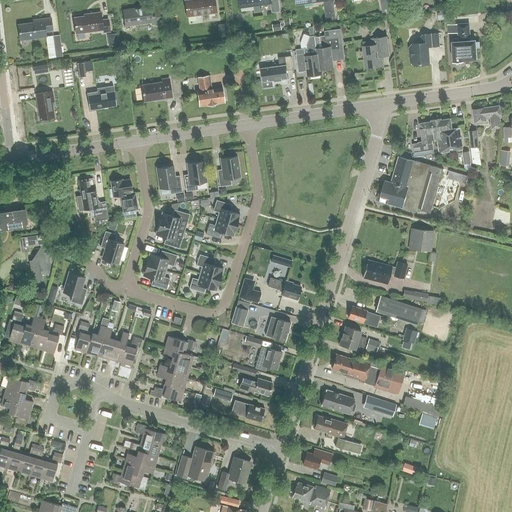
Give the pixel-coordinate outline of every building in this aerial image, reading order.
[(187,18),(217,13),(214,0),(192,0),(184,1),(187,18)] [(239,0),(240,8),(254,7),(255,13),(261,12),(260,6),(271,4),(272,13),(281,12),(278,0),(239,0)] [(294,0),(295,5),(324,1),(326,20),(336,19),(333,0),(294,0)] [(380,0),(382,12),(391,11),(389,0),(380,0)] [(153,25),(161,24),(159,11),(152,12),(151,7),(123,11),(125,26),(153,23),(153,25)] [(449,19),(448,10),(441,11),(442,13),(439,13),(440,20),(449,19)] [(103,33),(110,32),(108,20),(102,21),(101,13),(89,15),(90,16),(74,19),(76,34),(103,31),(103,33)] [(20,41),(46,37),(46,32),(53,31),(51,18),(37,20),(38,22),(18,25),(20,41)] [(226,24),(217,25),(219,36),(227,35),(226,24)] [(480,41),(476,42),(476,41),(470,41),(469,24),(448,25),(448,34),(458,34),(459,39),(453,39),(453,42),(452,42),(454,63),(455,63),(457,65),(461,65),(462,62),(464,62),(464,61),(477,60),(476,49),(480,48),(480,41)] [(318,61),(315,37),(313,27),(309,28),(310,37),(307,46),(308,49),(296,50),(298,71),(306,69),(307,77),(322,75),(322,71),(320,61),(318,61)] [(325,36),(315,37),(318,61),(320,61),(322,71),(334,69),(333,61),(345,59),(341,29),(327,31),(324,31),(325,36)] [(116,34),(107,35),(109,47),(117,46),(116,34)] [(410,48),(411,62),(417,68),(420,64),(429,63),(428,46),(439,46),(438,34),(423,35),(420,39),(421,44),(412,44),(410,48)] [(51,36),(54,51),(54,57),(61,56),(58,35),(51,36)] [(381,57),(389,56),(386,37),(373,39),(374,45),(363,47),(366,69),(382,67),(381,57)] [(287,71),(293,70),(291,56),(278,58),(280,66),(261,69),(263,82),(262,82),(262,84),(263,84),(264,88),(273,87),(272,81),(288,79),(287,71)] [(84,77),(82,62),(76,63),(78,78),(84,77)] [(34,74),(48,72),(47,64),(33,67),(34,74)] [(62,69),(63,78),(72,76),(71,67),(62,69)] [(215,104),(224,103),(222,88),(212,90),(210,76),(198,78),(200,92),(197,92),(199,106),(208,105),(211,107),(214,106),(215,104)] [(144,102),(172,98),(169,79),(162,80),(162,83),(142,86),(144,102)] [(97,92),(87,94),(89,111),(116,107),(113,86),(97,89),(97,92)] [(52,103),(54,103),(52,92),(36,94),(40,120),(54,118),(52,103)] [(502,128),(501,117),(499,106),(473,110),(475,124),(486,123),(485,119),(491,118),(493,129),(502,128)] [(511,118),(511,127),(503,127),(504,142),(511,141),(511,118)] [(431,120),(431,122),(433,140),(437,139),(439,153),(462,150),(459,128),(452,129),(450,119),(441,120),(440,119),(431,120)] [(431,140),(433,140),(431,122),(419,123),(422,143),(412,144),(414,156),(432,153),(431,140)] [(470,148),(479,147),(477,130),(468,131),(470,148)] [(464,165),(471,164),(469,151),(462,152),(464,165)] [(230,178),(239,177),(236,156),(221,158),(223,169),(217,170),(219,186),(231,185),(230,178)] [(430,213),(443,169),(399,156),(392,182),(385,180),(379,201),(417,212),(419,208),(421,208),(420,210),(430,213)] [(197,183),(206,182),(202,161),(188,163),(190,174),(184,175),(186,191),(198,190),(197,183)] [(182,192),(180,175),(173,176),(172,165),(158,167),(161,189),(170,188),(171,194),(182,192)] [(95,221),(102,220),(108,219),(105,201),(99,202),(99,201),(97,199),(96,194),(94,186),(92,179),(88,179),(78,180),(81,195),(75,196),(78,211),(93,208),(95,221)] [(121,181),(121,179),(111,181),(113,197),(120,196),(122,211),(136,209),(133,193),(130,194),(129,191),(131,190),(129,180),(121,181)] [(217,219),(236,225),(240,214),(230,211),(231,205),(216,200),(213,211),(219,213),(217,219)] [(0,229),(27,226),(25,209),(0,212),(0,229)] [(163,213),(159,223),(184,232),(190,215),(175,210),(173,216),(163,213)] [(510,216),(498,213),(497,218),(504,220),(503,223),(508,224),(510,216)] [(233,236),(236,225),(217,219),(215,225),(209,223),(206,234),(221,239),(223,233),(233,236)] [(184,232),(159,223),(155,235),(166,238),(163,244),(179,249),(184,232)] [(431,251),(433,231),(411,229),(409,249),(431,251)] [(100,247),(106,249),(103,259),(117,264),(123,243),(115,241),(117,234),(105,231),(100,247)] [(195,231),(193,239),(201,242),(204,233),(195,231)] [(45,252),(44,245),(42,234),(21,237),(22,248),(40,245),(41,247),(32,260),(30,260),(33,281),(34,288),(36,288),(36,281),(43,280),(43,274),(50,275),(54,254),(45,252)] [(146,264),(165,270),(167,264),(173,266),(177,255),(161,251),(160,256),(150,253),(146,264)] [(200,273),(219,279),(223,268),(213,265),(215,259),(199,254),(196,265),(202,267),(200,273)] [(273,255),(271,260),(290,266),(292,260),(273,255)] [(403,279),(407,264),(397,262),(396,267),(367,260),(365,266),(363,267),(362,269),(364,271),(362,277),(387,284),(389,275),(403,279)] [(163,277),(165,270),(146,264),(143,276),(153,279),(151,285),(166,289),(169,279),(163,277)] [(70,301),(82,305),(86,289),(81,287),(84,276),(70,272),(64,292),(72,295),(70,301)] [(216,290),(219,279),(200,273),(198,280),(192,278),(189,288),(204,293),(206,287),(216,290)] [(254,281),(244,278),(239,296),(258,302),(261,292),(251,290),(254,281)] [(292,284),(292,283),(286,281),(285,283),(270,279),(268,286),(283,290),(282,295),(297,299),(298,297),(299,298),(300,293),(299,293),(301,287),(292,284)] [(428,294),(404,289),(403,296),(427,301),(426,302),(438,304),(440,298),(428,295),(428,294)] [(422,309),(380,296),(375,312),(417,325),(418,321),(422,322),(426,310),(422,309)] [(120,301),(112,299),(111,302),(113,302),(111,309),(118,311),(120,301)] [(136,305),(130,303),(128,309),(135,311),(136,305)] [(248,310),(236,306),(230,322),(243,326),(248,310)] [(379,317),(374,315),(365,312),(366,311),(352,307),(348,318),(376,327),(379,317)] [(20,322),(22,315),(14,312),(11,320),(9,319),(4,337),(9,338),(8,340),(20,344),(26,324),(20,322)] [(31,347),(39,318),(33,316),(30,325),(26,324),(20,344),(31,347)] [(179,325),(181,319),(175,317),(173,323),(179,325)] [(285,341),(290,322),(271,317),(266,335),(285,341)] [(42,350),(48,330),(43,329),(45,320),(39,318),(31,347),(42,350)] [(86,353),(92,333),(86,332),(88,325),(80,322),(77,330),(80,331),(74,349),(86,353)] [(48,330),(42,350),(53,353),(59,334),(61,335),(64,327),(55,324),(53,332),(48,330)] [(98,356),(107,327),(99,325),(97,335),(92,333),(86,353),(98,356)] [(342,336),(364,343),(366,338),(359,336),(360,331),(345,326),(342,336)] [(108,359),(114,340),(109,338),(112,329),(107,327),(98,356),(108,359)] [(417,331),(406,327),(402,340),(414,343),(417,331)] [(120,363),(126,343),(128,334),(122,332),(119,341),(114,340),(108,359),(120,363)] [(164,347),(184,353),(186,348),(193,350),(196,342),(187,339),(187,342),(168,336),(164,347)] [(247,336),(245,343),(259,347),(261,340),(247,336)] [(363,347),(364,343),(342,336),(339,345),(354,350),(356,345),(363,347)] [(126,343),(120,363),(131,366),(137,347),(139,347),(141,339),(133,337),(131,345),(126,343)] [(367,344),(378,347),(379,342),(380,341),(369,338),(367,344)] [(386,349),(378,347),(367,344),(366,348),(384,354),(386,349)] [(194,356),(184,353),(164,347),(162,354),(172,356),(170,362),(190,368),(194,356)] [(282,352),(267,348),(261,347),(258,356),(254,368),(264,371),(266,366),(276,369),(282,352)] [(351,359),(336,355),(332,369),(342,372),(342,374),(348,376),(349,375),(364,380),(364,383),(375,386),(374,387),(397,394),(405,370),(382,363),(380,369),(369,366),(369,364),(351,358),(351,359)] [(187,379),(190,368),(170,362),(169,367),(159,364),(158,370),(187,379)] [(257,370),(234,363),(232,369),(255,376),(257,370)] [(164,384),(184,390),(187,379),(158,370),(156,376),(165,379),(164,384)] [(5,388),(25,394),(26,389),(34,391),(36,382),(28,380),(27,382),(9,376),(5,388)] [(258,378),(256,381),(242,377),(239,387),(268,396),(269,394),(271,394),(272,391),(270,389),(272,383),(258,378)] [(184,390),(164,384),(162,389),(155,387),(154,391),(151,390),(149,395),(160,398),(161,395),(180,401),(184,390)] [(23,399),(25,394),(5,388),(2,399),(31,407),(33,402),(23,399)] [(232,394),(215,389),(212,397),(230,402),(232,394)] [(354,399),(325,390),(325,391),(323,391),(322,395),(323,397),(321,405),(349,414),(350,411),(352,411),(354,405),(352,404),(354,399)] [(366,395),(363,407),(392,417),(396,405),(366,395)] [(402,407),(438,418),(441,407),(405,396),(402,407)] [(27,419),(31,407),(2,399),(0,405),(9,408),(8,413),(27,419)] [(261,422),(265,409),(234,400),(231,413),(261,422)] [(375,425),(377,417),(356,412),(354,420),(375,425)] [(421,417),(420,423),(425,425),(432,427),(435,417),(423,414),(421,417)] [(314,427),(313,429),(327,433),(326,433),(338,437),(338,438),(335,447),(342,449),(353,449),(354,443),(340,438),(341,438),(343,438),(347,424),(330,419),(330,420),(317,416),(316,421),(314,422),(313,426),(314,427)] [(141,439),(161,445),(164,433),(145,428),(146,425),(138,423),(135,432),(143,434),(141,439)] [(0,449),(0,466),(6,468),(12,448),(7,447),(10,439),(1,437),(0,439),(0,445),(1,446),(0,449)] [(6,468),(18,472),(24,452),(19,450),(21,441),(15,439),(12,448),(6,468)] [(157,456),(161,445),(141,439),(140,444),(130,442),(128,448),(138,451),(157,456)] [(18,472),(29,475),(37,446),(31,444),(29,453),(24,452),(18,472)] [(40,478),(46,458),(41,457),(43,448),(37,446),(29,475),(40,478)] [(205,480),(214,452),(195,446),(191,458),(182,455),(176,475),(186,478),(187,475),(205,480)] [(315,447),(313,452),(312,454),(306,452),(302,465),(317,469),(320,461),(328,463),(332,453),(315,447)] [(154,467),(157,456),(138,451),(136,456),(127,453),(125,459),(154,467)] [(46,458),(40,478),(52,482),(57,462),(60,463),(62,455),(53,452),(51,460),(46,458)] [(244,482),(250,462),(234,458),(229,474),(222,472),(217,488),(225,490),(228,478),(244,482)] [(152,473),(154,467),(125,459),(122,470),(142,476),(143,471),(152,473)] [(419,468),(404,463),(402,471),(416,476),(419,468)] [(138,487),(142,476),(122,470),(121,475),(113,473),(111,482),(118,484),(119,482),(138,487)] [(336,476),(323,472),(321,483),(334,486),(336,476)] [(321,507),(321,508),(324,509),(330,491),(315,486),(314,489),(311,488),(311,487),(297,483),(293,496),(299,498),(299,499),(307,501),(307,502),(310,503),(309,505),(315,506),(315,505),(321,507)] [(239,500),(216,495),(214,501),(237,507),(239,500)] [(373,501),(364,499),(362,508),(371,510),(373,501)] [(61,506),(49,502),(43,501),(42,500),(38,511),(40,511),(75,511),(77,508),(61,503),(61,506)] [(384,511),(386,503),(373,501),(370,511),(384,511)]
